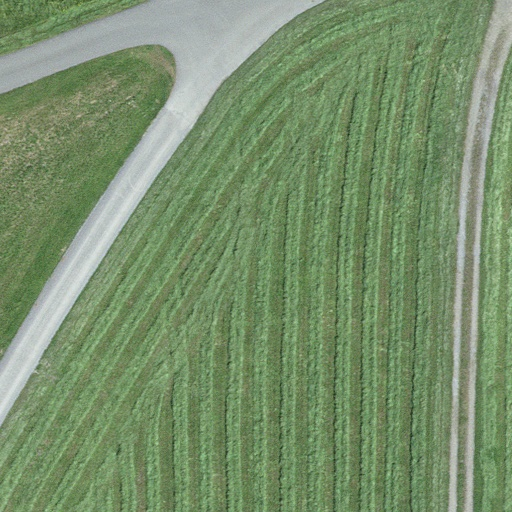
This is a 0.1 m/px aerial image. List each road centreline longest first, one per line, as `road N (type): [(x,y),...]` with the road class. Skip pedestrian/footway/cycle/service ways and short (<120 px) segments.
road 1 (track): [(511,8),(476,142),(461,511)]
road 2 (track): [(252,6),(0,410)]
